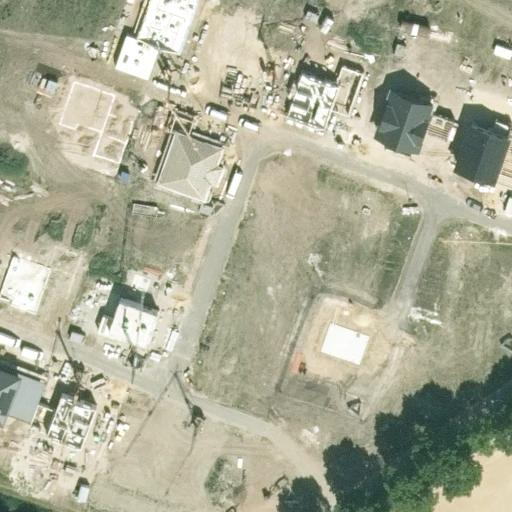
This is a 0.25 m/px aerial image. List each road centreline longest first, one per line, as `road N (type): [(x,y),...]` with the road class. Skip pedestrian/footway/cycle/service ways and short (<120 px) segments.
road 1 (residential): [(257,132),(163,391)]
road 2 (residential): [(511,383),(333,511)]
road 3 (residential): [(440,198),(257,132)]
road 4 (residential): [(163,391),(0,332)]
road 5 (residential): [(440,198),(399,316)]
